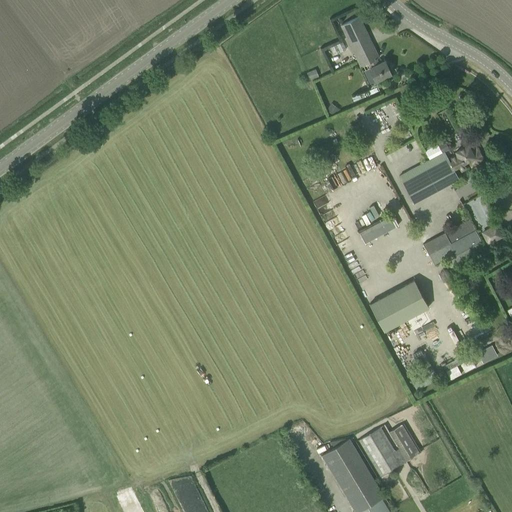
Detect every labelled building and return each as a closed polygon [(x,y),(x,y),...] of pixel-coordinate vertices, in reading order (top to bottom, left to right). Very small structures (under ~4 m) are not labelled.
[(382,78),(391,74),(384,61),(378,63),(376,58),(378,57),(359,16),(341,25),(345,34),(361,65),(368,62),(371,67),(369,68),(375,81),(382,78)] [(429,160),(399,176),(413,202),(458,178),(454,169),(458,167),(461,172),(466,169),(463,164),(467,162),(470,168),(485,160),(482,154),(481,155),(480,152),(480,151),(477,146),(471,149),(468,143),(454,151),(455,154),(449,157),(451,159),(449,160),(444,151),(449,149),(444,141),(425,151),(429,160)] [(479,195),(465,202),(476,225),(490,219),(479,195)] [(398,224),(392,214),(359,232),(365,242),(398,224)] [(470,220),(422,241),(434,268),(469,252),(469,251),(482,245),(470,220)] [(482,229),(486,243),(501,239),(497,225),(482,229)] [(383,331),(428,307),(413,279),(368,303),(383,331)] [(491,345),(477,352),(482,363),(497,355),(491,345)] [(471,358),(460,363),(464,372),(475,366),(471,358)] [(456,365),(446,371),(450,379),(461,374),(456,365)] [(380,476),(419,452),(401,424),(388,432),(398,449),(395,451),(380,427),(358,440),(380,476)] [(321,455),(355,511),(389,511),(381,498),(384,496),(349,438),(321,455)]
